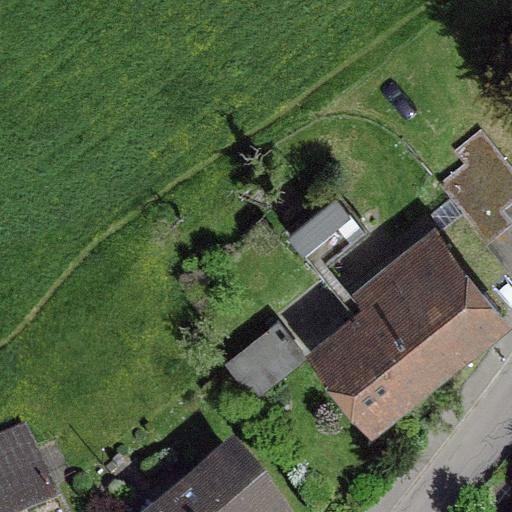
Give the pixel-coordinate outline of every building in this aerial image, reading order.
[(332,193),(284,231),(313,266),(360,228),(332,193)] [(367,309),(315,351),(368,417),(496,313),(470,282),(498,260),(458,212),(430,234),(438,243),(375,295),(372,291),(360,301),(367,309)] [(273,321),(224,361),(248,393),(298,354),(273,321)] [(0,436),(0,511),(16,511),(50,497),(15,430),(0,436)] [(271,511),(233,460),(171,511),(271,511)] [(134,474),(127,480),(138,493),(146,487),(134,474)]
